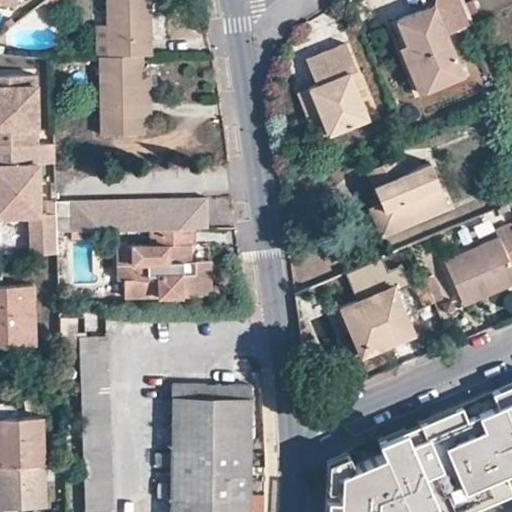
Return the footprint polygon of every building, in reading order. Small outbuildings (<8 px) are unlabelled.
[(104,0),(105,10),(106,55),(140,54),(149,54),(147,0),(104,0)] [(471,23),(461,0),(433,0),(433,4),(396,20),(425,88),(462,73),(445,34),(471,23)] [(96,10),(98,55),(106,55),(105,10),(96,10)] [(417,92),(425,88),(396,20),(389,23),(417,92)] [(308,86),(327,132),(366,116),(347,71),(354,68),(342,41),(305,57),(315,83),(308,86)] [(98,55),(100,133),(141,132),(141,117),(150,117),(149,103),(141,103),(141,76),(140,54),(106,55),(98,55)] [(0,143),(35,143),(34,73),(0,73),(0,143)] [(141,76),(141,103),(149,103),(149,76),(141,76)] [(315,137),(327,132),(308,86),(297,90),(315,137)] [(35,163),(35,143),(0,143),(0,212),(28,213),(35,213),(35,163)] [(52,163),(51,143),(35,143),(35,163),(52,163)] [(381,200),(394,229),(446,207),(428,162),(403,172),(396,157),(368,169),(381,200)] [(70,202),(70,232),(153,229),(192,227),(207,226),(206,196),(70,202)] [(210,197),(211,221),(230,221),(229,196),(210,197)] [(368,207),(379,235),(394,229),(381,200),(368,207)] [(70,232),(70,202),(53,202),(54,232),(70,232)] [(52,250),(52,211),(35,213),(28,213),(29,251),(52,250)] [(444,261),(461,303),(511,281),(511,269),(509,262),(511,260),(511,231),(511,230),(509,224),(495,231),(498,238),(444,261)] [(193,243),(192,227),(153,229),(152,243),(119,245),(120,281),(126,281),(126,295),(197,292),(197,272),(185,272),(184,262),(189,262),(189,244),(193,243)] [(209,261),(189,262),(184,262),(185,272),(197,272),(197,292),(210,292),(209,261)] [(423,278),(432,299),(439,296),(429,275),(423,278)] [(413,281),(422,303),(432,299),(423,278),(413,281)] [(0,285),(0,344),(33,343),(31,284),(0,285)] [(339,306),(359,354),(410,332),(390,284),(339,306)] [(105,335),(78,336),(85,510),(111,511),(105,335)] [(470,404),(511,386),(511,370),(464,391),(470,404)] [(176,379),(174,511),(249,511),(251,380),(176,379)] [(511,386),(470,404),(411,429),(384,440),(352,454),(339,459),(337,511),(410,511),(411,503),(418,500),(436,492),(464,480),(489,470),(508,462),(511,460),(511,386)] [(0,504),(43,503),(40,417),(16,418),(15,401),(0,401),(0,504)] [(378,427),(384,440),(411,429),(405,415),(378,427)] [(337,511),(339,459),(352,454),(347,441),(328,448),(324,511),(337,511)] [(489,470),(464,480),(470,494),(495,484),(489,470)] [(470,494),(464,480),(436,492),(442,506),(470,494)] [(423,511),(418,500),(411,503),(410,511),(423,511)]
